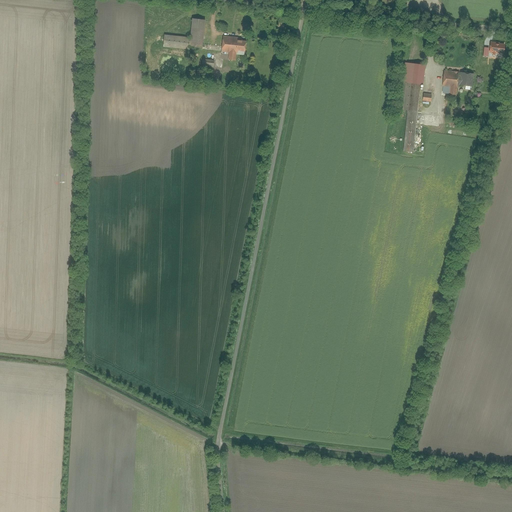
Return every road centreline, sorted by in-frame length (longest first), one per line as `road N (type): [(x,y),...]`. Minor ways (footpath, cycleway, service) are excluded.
road 1 (unclassified): [(218,442),(305,6)]
road 2 (residential): [(218,442),(511,475)]
road 3 (unclassified): [(305,6),(511,30)]
